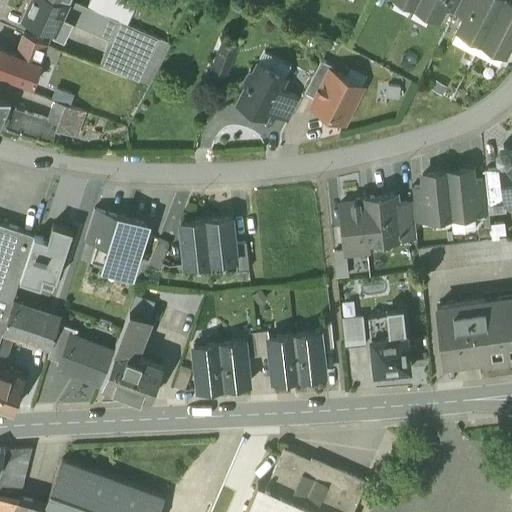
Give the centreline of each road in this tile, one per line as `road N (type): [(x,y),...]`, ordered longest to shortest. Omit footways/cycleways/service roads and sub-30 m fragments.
road 1 (residential): [(46,161),(249,171),(422,137),(511,87)]
road 2 (tertiary): [(442,404),(0,430)]
